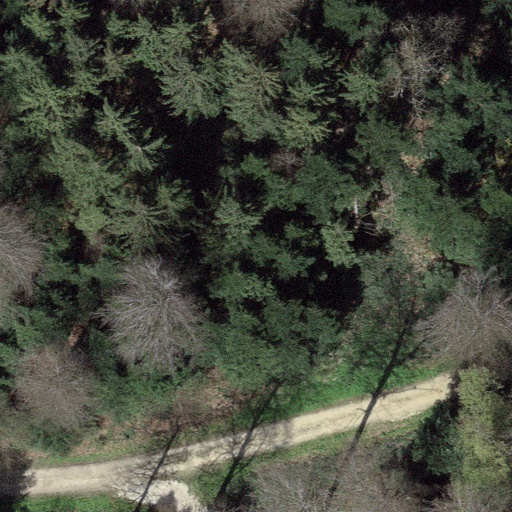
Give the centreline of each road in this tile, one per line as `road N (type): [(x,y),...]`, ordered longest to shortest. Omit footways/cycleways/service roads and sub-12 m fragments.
road 1 (track): [(511,365),(308,435),(159,472)]
road 2 (track): [(159,472),(0,493)]
